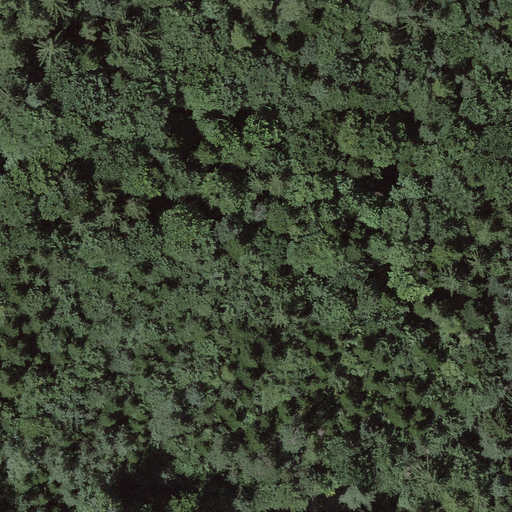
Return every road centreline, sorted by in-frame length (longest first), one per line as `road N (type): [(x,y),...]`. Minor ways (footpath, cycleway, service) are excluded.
road 1 (track): [(0,134),(44,127),(135,131),(245,88),(511,103)]
road 2 (track): [(511,394),(358,502),(264,511)]
